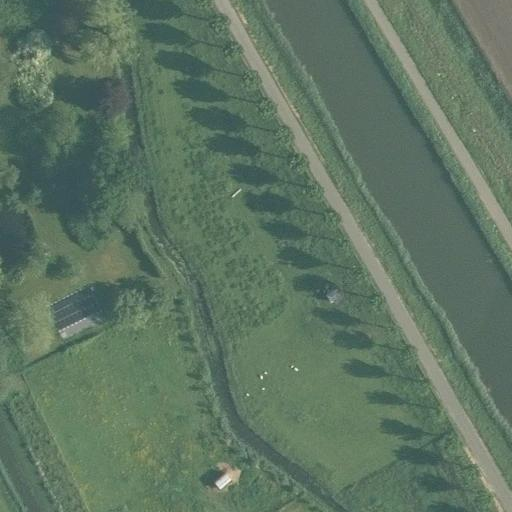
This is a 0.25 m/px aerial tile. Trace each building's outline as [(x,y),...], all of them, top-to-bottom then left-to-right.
[(133,256),(117,255),(116,269),(132,270),(133,256)] [(92,265),(66,275),(73,295),(99,285),(92,265)] [(334,285),(325,290),(329,298),(338,293),(334,285)] [(104,319),(85,310),(82,317),(101,326),(104,319)] [(220,464),(214,477),(224,482),(230,469),(220,464)]
